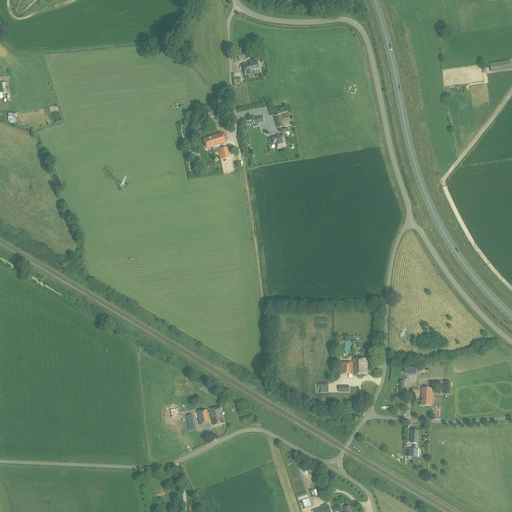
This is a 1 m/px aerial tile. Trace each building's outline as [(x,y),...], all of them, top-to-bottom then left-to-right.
[(238,54),(239,62),(247,60),(245,52),(238,54)] [(243,64),(245,75),(255,73),(255,74),(260,73),(257,59),(249,61),(249,62),(243,64)] [(490,64),(492,72),(511,69),(510,61),(490,64)] [(212,109),(205,111),(208,119),(219,115),(216,108),(212,109)] [(283,127),(280,115),(274,117),(277,128),(283,127)] [(225,143),(222,133),(203,139),(206,149),(220,144),(225,143)] [(277,149),(286,146),(283,134),(272,137),(273,144),(275,143),(277,149)] [(221,148),(219,149),(219,150),(218,150),(220,159),(230,157),(228,147),(221,148)] [(233,163),(224,164),(225,172),(234,170),(233,163)] [(342,374),(367,375),(367,359),(353,359),(353,363),(342,362),(342,374)] [(417,367),(405,367),(405,374),(416,375),(416,374),(417,367)] [(315,385),(315,393),(328,393),(328,384),(315,385)] [(421,406),(432,406),(433,389),(422,388),(421,406)] [(221,413),(223,412),(221,406),(197,412),(200,425),(210,422),(208,413),(210,413),(213,425),(223,423),(221,413)] [(171,418),(172,421),(172,422),(181,421),(180,416),(179,416),(178,409),(171,409),(171,418)] [(196,428),(193,416),(186,418),(189,430),(196,428)]
